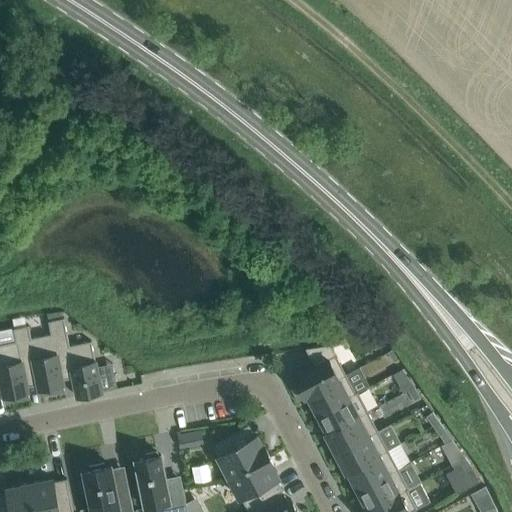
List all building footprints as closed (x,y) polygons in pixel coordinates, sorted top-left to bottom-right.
[(102,391),(91,340),(69,345),(64,317),(50,320),(53,334),(57,354),(62,379),(73,377),(77,396),(102,391)] [(62,379),(57,354),(53,334),(33,338),(31,324),(14,328),(27,391),(28,391),(27,386),(38,383),(39,389),(63,384),(62,379)] [(27,391),(14,328),(13,328),(16,340),(0,343),(0,391),(3,391),(4,396),(27,391)] [(304,396),(346,374),(330,344),(305,348),(314,365),(294,376),(304,396)] [(395,361),(401,357),(394,347),(388,352),(395,361)] [(356,392),(346,374),(304,396),(305,397),(308,395),(318,413),(358,392),(357,391),(356,392)] [(408,390),(414,385),(407,376),(401,380),(408,390)] [(415,400),(421,395),(414,385),(408,390),(415,400)] [(326,433),(368,411),(358,392),(318,413),(327,431),(325,432),(326,433)] [(336,452),(346,447),(378,430),(368,411),(326,433),(336,452)] [(433,425),(440,421),(433,411),(426,416),(433,425)] [(440,421),(433,425),(440,435),(446,443),(453,439),(440,421)] [(248,424),(213,443),(219,455),(218,456),(229,477),(268,456),(270,455),(265,444),(263,445),(257,435),(255,436),(248,424)] [(346,472),(388,449),(378,430),(346,447),(336,452),(346,472)] [(191,445),(189,431),(178,433),(181,447),(191,445)] [(459,460),(465,456),(458,447),(452,451),(459,461),(459,460)] [(358,490),(398,468),(388,449),(346,472),(347,472),(348,471),(358,490)] [(146,511),(188,511),(181,480),(167,483),(161,454),(158,455),(157,451),(144,454),(145,457),(136,459),(139,478),(136,479),(140,499),(144,498),(146,511)] [(268,456),(229,477),(240,497),(242,497),(247,508),(283,489),(277,478),(279,477),(274,466),(276,465),(270,455),(268,456)] [(465,469),(458,472),(466,487),(479,480),(472,466),(472,465),(465,456),(459,460),(465,469)] [(89,465),(90,469),(84,470),(86,481),(82,481),(85,496),(89,496),(92,511),(134,511),(129,487),(116,490),(111,464),(105,466),(104,462),(89,465)] [(365,510),(408,487),(398,468),(358,490),(368,508),(364,510),(365,510)] [(53,478),(29,483),(34,511),(73,511),(67,478),(54,481),(53,478)] [(34,511),(29,483),(7,488),(7,490),(2,492),(0,491),(0,511),(34,511)] [(365,511),(409,511),(417,508),(407,489),(409,488),(408,487),(365,510),(365,511)] [(288,500),(283,489),(247,508),(249,511),(297,511),(291,499),(288,500)]
